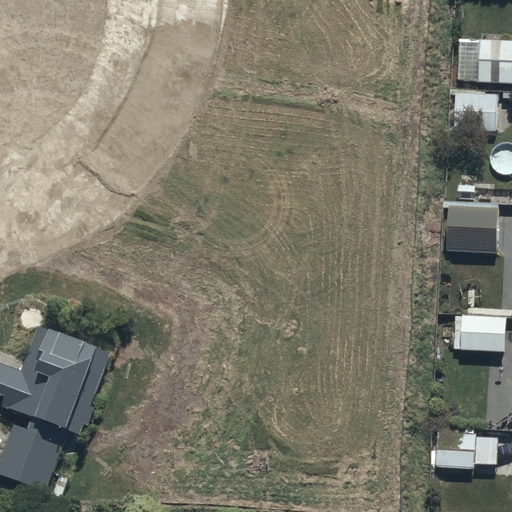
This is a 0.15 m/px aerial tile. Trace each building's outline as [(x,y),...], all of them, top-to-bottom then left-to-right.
[(511,33),(480,33),(478,80),(511,81),(511,33)] [(496,93),(454,92),(453,128),(496,129),(496,93)] [(498,207),(448,204),(445,250),(496,252),(498,207)] [(505,315),(462,313),(460,349),(504,350),(505,315)] [(22,370),(16,367),(3,402),(20,408),(0,461),(0,473),(47,491),(49,486),(64,491),(75,461),(61,456),(71,429),(67,428),(86,375),(101,381),(113,349),(40,322),(22,370)] [(435,448),(435,466),(473,467),(474,463),(496,464),(497,436),(475,435),(475,431),(431,429),(430,448),(435,448)]
